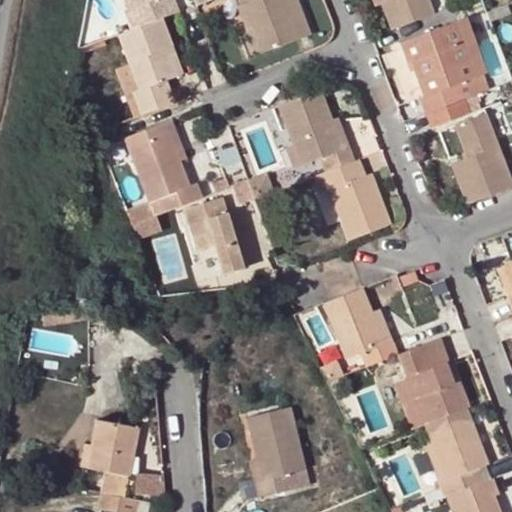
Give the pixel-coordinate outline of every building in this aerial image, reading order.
[(140,24),(131,0),(113,0),(125,29),(137,25),(140,24)] [(131,0),(140,24),(155,18),(164,15),(157,0),(131,0)] [(249,0),(235,5),(234,6),(253,55),(293,39),(285,19),(291,17),(284,0),(249,0)] [(293,39),(306,34),(293,0),(284,0),(291,17),(285,19),(293,39)] [(379,0),(376,1),(386,29),(427,13),(421,0),(379,0)] [(503,4),(482,12),(486,21),(506,13),(503,4)] [(460,17),(450,20),(471,74),(480,71),(460,17)] [(125,29),(113,34),(124,63),(135,90),(129,93),(137,114),(169,102),(161,81),(170,77),(160,51),(167,48),(155,18),(140,24),(137,25),(125,29)] [(452,81),(471,74),(450,20),(394,40),(400,58),(406,55),(410,66),(420,94),(414,96),(420,113),(458,99),(452,81)] [(100,39),(72,49),(71,55),(102,44),(100,39)] [(177,74),(167,48),(160,51),(170,77),(177,74)] [(410,66),(406,55),(400,58),(404,68),(410,66)] [(135,90),(124,63),(111,68),(130,116),(137,114),(129,93),(135,90)] [(319,172),(348,161),(341,142),(334,144),(325,119),(314,88),(272,104),(287,142),(294,162),(313,154),(319,172)] [(420,113),(424,126),(463,111),(458,99),(420,113)] [(461,205),(509,187),(480,113),(449,125),(460,157),(445,163),(461,205)] [(325,119),(334,144),(341,142),(331,116),(325,119)] [(170,118),(122,136),(126,145),(166,130),(176,159),(184,156),(170,118)] [(194,181),(186,184),(176,159),(166,130),(126,145),(146,200),(153,197),(158,212),(199,197),(194,181)] [(280,144),(288,164),(294,162),(287,142),(280,144)] [(358,175),(352,159),(348,161),(319,172),(309,175),(315,193),(325,189),(344,240),(385,223),(365,172),(358,175)] [(250,198),(270,190),(263,172),(243,179),(243,180),(250,198)] [(243,201),(250,198),(243,180),(236,183),(243,201)] [(153,197),(146,200),(121,209),(126,223),(132,221),(144,217),(158,212),(153,197)] [(216,256),(221,272),(241,266),(231,235),(223,211),(219,197),(181,208),(194,249),(212,242),(216,256)] [(239,233),(231,209),(223,211),(231,235),(239,233)] [(144,217),(132,221),(135,228),(147,224),(144,217)] [(511,257),(499,263),(509,291),(502,293),(510,314),(511,312),(511,257)] [(502,293),(509,291),(499,263),(492,265),(502,293)] [(417,278),(414,270),(398,276),(401,283),(417,278)] [(392,274),(386,276),(392,290),(398,288),(392,274)] [(381,340),(369,310),(360,286),(321,300),(342,356),(357,350),(362,365),(394,353),(388,338),(381,340)] [(90,317),(112,314),(111,302),(89,305),(90,317)] [(376,307),(369,310),(381,340),(388,338),(376,307)] [(420,423),(425,421),(463,407),(465,406),(454,378),(450,380),(443,361),(445,360),(436,337),(394,353),(402,375),(410,396),(398,400),(409,427),(420,423)] [(333,359),(316,367),(323,380),(340,374),(333,359)] [(398,400),(410,396),(402,375),(390,379),(398,400)] [(420,423),(428,442),(442,478),(431,482),(437,496),(442,494),(480,480),(474,466),(484,463),(463,407),(425,421),(420,423)] [(245,422),(256,463),(260,483),(251,485),(256,503),(293,493),(289,476),(301,473),(286,412),(245,422)] [(101,497),(124,503),(138,433),(97,424),(92,450),(86,471),(81,470),(76,492),(101,497)] [(431,482),(442,478),(428,442),(418,445),(431,482)] [(86,471),(92,450),(86,448),(81,470),(86,471)] [(251,485),(260,483),(256,463),(246,466),(251,485)] [(305,490),(301,473),(289,476),(293,493),(305,490)] [(480,480),(442,494),(448,511),(496,511),(490,495),(495,493),(488,476),(480,480)] [(166,501),(164,480),(136,478),(135,499),(166,501)] [(26,486),(2,482),(0,489),(0,493),(23,498),(26,486)] [(97,511),(136,511),(138,506),(124,503),(101,497),(97,511)]
